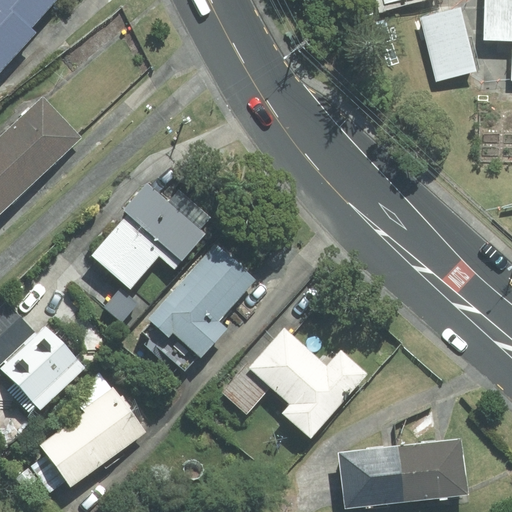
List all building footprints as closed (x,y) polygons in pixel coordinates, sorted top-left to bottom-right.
[(56,0),(0,0),(0,69),(28,39),(22,35),(56,0)] [(380,0),(385,15),(432,0),(380,0)] [(511,0),(480,0),(480,41),(511,42),(511,0)] [(478,77),(455,8),(409,24),(433,92),(478,77)] [(0,210),(78,142),(39,101),(0,135),(0,210)] [(198,237),(141,193),(85,262),(122,292),(152,255),(171,270),(198,237)] [(250,285),(213,250),(145,323),(192,366),(222,334),(212,326),(250,285)] [(79,372),(40,332),(34,338),(2,304),(0,305),(0,395),(21,417),(29,409),(34,415),(79,372)] [(325,370),(278,328),(239,373),(283,411),(276,420),(303,445),(363,377),(338,355),(325,370)] [(143,436),(110,392),(33,449),(66,493),(143,436)] [(456,443),(333,457),(335,511),(356,511),(463,499),(456,443)]
